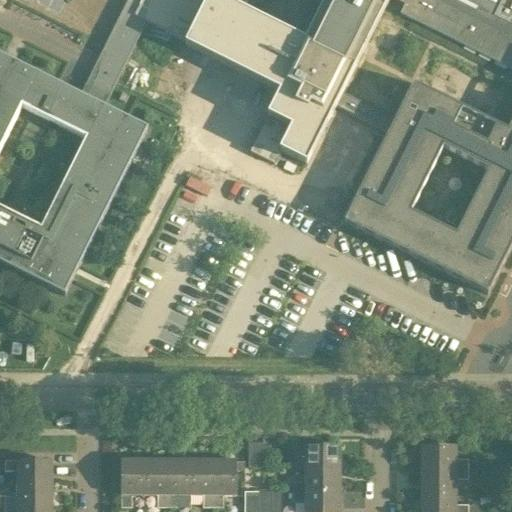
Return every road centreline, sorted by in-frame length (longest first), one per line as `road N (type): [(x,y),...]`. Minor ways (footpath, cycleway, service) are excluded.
road 1 (tertiary): [(93,395),(377,398)]
road 2 (tertiary): [(377,398),(511,398)]
